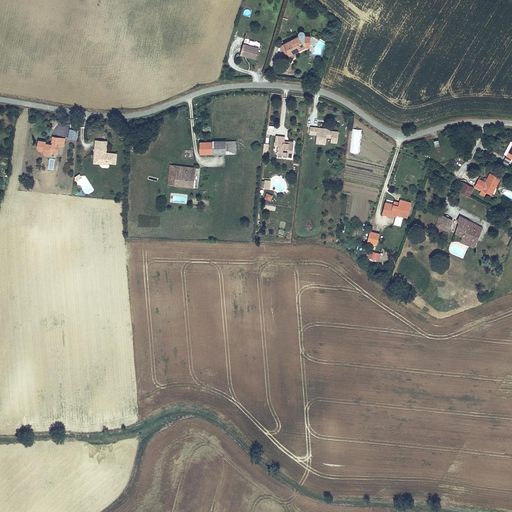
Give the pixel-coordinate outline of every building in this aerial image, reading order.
[(298,36),(280,44),(287,57),(305,47),(301,45),(301,38),(305,35),(305,32),(303,30),(302,30),(300,30),(298,32),(298,36)] [(305,47),(310,48),(310,35),(305,35),(301,38),(301,45),(305,47)] [(256,58),(259,48),(244,43),(241,54),(256,58)] [(330,128),(310,126),(309,134),(316,135),(315,143),(326,144),(326,137),(331,138),(330,143),(337,143),(339,131),(330,130),(330,128)] [(362,130),(352,128),(349,152),(359,154),(362,130)] [(285,140),(285,136),(276,135),(275,145),(278,146),(277,155),(292,157),(294,141),(285,140)] [(64,147),(65,138),(52,136),(51,143),(46,142),(46,141),(38,140),(37,147),(39,151),(42,151),(45,154),(51,154),(51,153),(58,154),(59,146),(64,147)] [(107,152),(107,140),(95,140),(92,164),(108,165),(109,164),(116,165),(117,153),(107,152)] [(237,154),(237,141),(226,141),(226,140),(213,140),(212,142),(200,142),(200,154),(213,154),(227,154),(237,154)] [(439,142),(434,143),(435,147),(434,149),(433,150),(433,152),(434,154),(434,155),(436,156),(437,157),(439,157),(441,157),(442,156),(443,155),(444,153),(444,151),(444,150),(443,148),(442,147),(441,146),(439,142)] [(196,167),(170,164),(167,184),(174,185),(194,187),(196,167)] [(485,181),(479,178),(475,187),(481,190),(479,194),(484,197),(487,192),(493,195),(501,178),(490,173),(485,181)] [(270,188),(271,180),(265,180),(264,181),(262,181),(261,187),(270,188)] [(465,183),(460,192),(470,198),(475,188),(465,183)] [(273,195),(266,193),(264,199),(271,201),(273,195)] [(393,204),(385,202),(382,214),(391,216),(391,215),(396,216),(394,225),(401,227),(403,218),(406,219),(407,217),(412,202),(400,199),(399,202),(394,201),(393,204)] [(438,212),(434,225),(449,232),(453,219),(438,212)] [(460,242),(474,249),(483,227),(470,221),(471,220),(460,215),(457,221),(459,222),(454,234),(462,237),(460,242)] [(380,233),(370,231),(367,242),(377,245),(380,233)] [(381,261),(383,253),(381,253),(370,251),(368,257),(381,261)]
